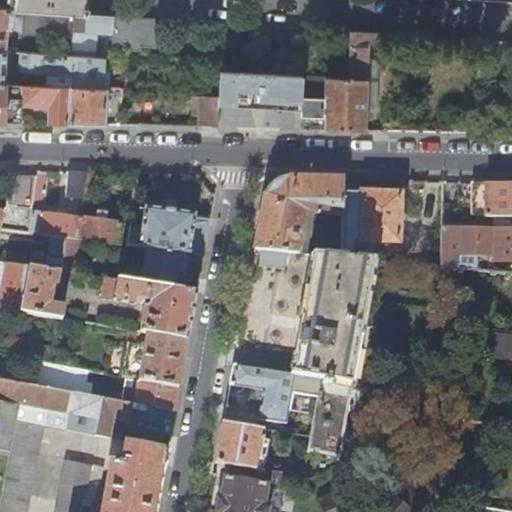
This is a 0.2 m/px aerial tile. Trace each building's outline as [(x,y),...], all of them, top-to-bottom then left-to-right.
[(13,0),(13,7),(91,12),(92,5),(86,3),(86,0),(13,0)] [(73,32),(97,33),(112,34),(113,51),(143,51),(143,48),(160,48),(158,18),(114,14),(91,12),(13,7),(0,5),(0,47),(6,48),(7,26),(12,26),(20,30),(73,32)] [(348,78),(302,74),(301,95),(324,97),(324,128),(365,129),(366,108),(367,82),(367,66),(368,41),(385,42),(385,33),(350,30),(348,78)] [(96,42),(97,33),(73,32),(72,41),(96,42)] [(368,41),(367,66),(377,67),(384,67),(385,42),(368,41)] [(101,86),(102,57),(12,49),(11,69),(73,74),(73,85),(101,86)] [(367,66),(367,82),(374,82),(377,82),(377,67),(367,66)] [(300,109),(302,75),(220,70),(219,96),(219,103),(300,109)] [(6,97),(22,98),(22,83),(4,83),(0,82),(0,120),(22,121),(22,106),(6,105),(6,97)] [(367,82),(366,108),(374,109),(374,103),(377,103),(377,86),(374,86),(374,82),(367,82)] [(48,107),(48,122),(68,122),(69,85),(22,83),(22,98),(22,103),(43,104),(48,107)] [(104,123),(106,86),(101,86),(73,85),(69,85),(68,122),(104,123)] [(201,95),(199,125),(218,126),(219,103),(219,96),(201,95)] [(6,105),(22,106),(22,103),(22,98),(6,97),(6,105)] [(47,171),(37,171),(35,177),(31,208),(31,209),(31,212),(41,214),(47,171)] [(27,234),(50,237),(78,241),(80,219),(86,172),(67,172),(63,197),(65,198),(63,210),(59,209),(53,211),(53,215),(41,214),(31,212),(27,234)] [(31,208),(35,177),(9,176),(6,204),(31,208)] [(258,221),(253,249),(259,250),(284,252),(297,253),(305,211),(340,217),(341,192),(342,179),(306,178),(283,178),(263,194),(258,221)] [(484,194),(473,194),(471,194),(470,214),(483,215),(483,216),(493,217),(511,217),(511,182),(484,182),(484,194)] [(478,182),(473,182),(473,194),(484,194),(484,182),(478,182)] [(360,192),(341,192),(340,217),(339,257),(351,258),(352,240),(359,240),(360,192)] [(398,194),(360,192),(359,240),(362,240),(396,241),(398,194)] [(1,210),(0,216),(0,230),(27,234),(31,212),(31,209),(6,206),(1,210)] [(187,255),(202,257),(209,221),(194,219),(194,215),(144,208),(141,226),(138,249),(144,250),(144,249),(187,255)] [(78,241),(84,242),(126,248),(128,225),(106,222),(107,214),(96,213),(95,221),(80,219),(78,241)] [(511,217),(493,217),(493,229),(511,229),(511,217)] [(138,249),(141,226),(128,224),(128,225),(126,248),(138,249)] [(458,229),(440,228),(439,267),(485,272),(511,274),(511,254),(511,241),(511,229),(493,229),(458,229)] [(60,272),(79,275),(84,242),(78,241),(50,237),(47,253),(62,256),(60,272)] [(374,246),(362,245),(363,259),(372,261),(375,261),(374,246)] [(139,285),(175,290),(177,275),(184,275),(187,255),(144,249),(144,250),(139,285)] [(284,252),(259,250),(257,267),(282,269),(284,252)] [(292,360),(290,374),(319,378),(315,397),(310,424),(309,436),(306,451),(337,456),(357,345),(363,346),(366,328),(361,327),(372,261),(363,259),(351,258),(339,257),(311,254),(292,360)] [(4,264),(0,283),(0,309),(18,312),(27,267),(4,264)] [(27,267),(18,312),(55,319),(61,319),(62,313),(58,308),(51,306),(48,309),(51,285),(55,286),(57,272),(27,267)] [(138,333),(187,341),(191,316),(195,293),(175,290),(139,285),(104,279),(100,299),(134,306),(139,302),(148,304),(148,307),(145,306),(142,310),(138,333)] [(511,332),(489,330),(487,355),(511,357),(511,332)] [(138,333),(133,332),(125,378),(137,381),(178,388),(182,365),(187,341),(138,333)] [(290,374),(232,365),(228,384),(254,389),(261,390),(260,401),(257,419),(283,423),(282,432),(309,436),(310,424),(285,421),(290,393),(315,397),(319,378),(290,374)] [(117,402),(173,413),(175,401),(178,388),(137,381),(125,378),(122,378),(117,402)] [(0,450),(9,452),(15,420),(42,426),(93,436),(100,399),(80,395),(10,381),(3,380),(0,379),(0,450)] [(261,390),(254,389),(252,400),(260,401),(261,390)] [(126,427),(169,436),(173,413),(117,402),(100,399),(93,436),(108,439),(111,419),(121,421),(126,427)] [(118,441),(121,421),(111,419),(108,439),(118,441)] [(0,497),(0,511),(24,511),(42,426),(15,420),(9,452),(0,497)] [(421,429),(422,435),(426,439),(432,437),(438,428),(436,422),(433,420),(427,421),(421,429)] [(218,442),(214,462),(261,470),(266,441),(259,440),(261,429),(221,422),(218,442)] [(154,511),(157,503),(166,451),(124,442),(120,465),(110,463),(105,491),(108,492),(107,501),(103,500),(100,511),(154,511)] [(55,511),(80,511),(82,505),(93,507),(96,487),(98,488),(102,468),(66,461),(55,511)] [(217,495),(214,511),(265,511),(267,499),(263,498),(265,489),(288,493),(293,475),(265,471),(263,484),(250,482),(250,480),(236,478),(235,479),(223,477),(222,481),(220,495),(217,495)] [(205,511),(214,511),(217,495),(220,495),(222,481),(211,479),(205,511)] [(398,499),(393,495),(377,511),(408,511),(416,503),(404,493),(398,499)] [(318,504),(322,511),(345,511),(336,494),(318,504)]
